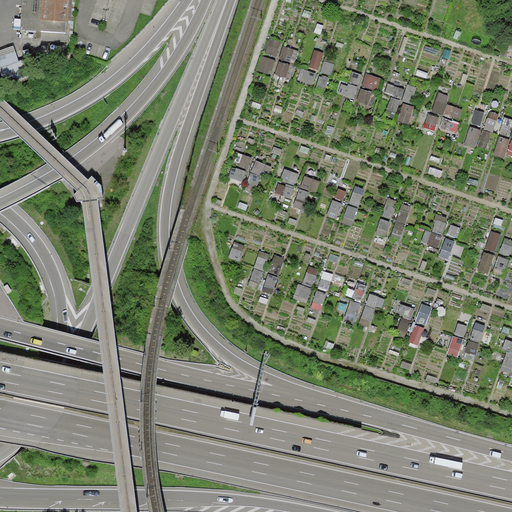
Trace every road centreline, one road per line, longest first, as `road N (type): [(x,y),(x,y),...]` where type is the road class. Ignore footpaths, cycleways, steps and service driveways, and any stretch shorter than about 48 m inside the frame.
road 1 (motorway): [(511,485),(0,374)]
road 2 (motorway): [(316,402),(211,340),(187,311),(169,262),(172,171),(228,0)]
road 3 (motorway): [(0,413),(464,511)]
road 4 (motorway): [(30,419),(83,335),(221,0)]
road 5 (motorway): [(316,402),(0,327)]
road 6 (motorway): [(0,497),(222,498),(313,511)]
road 7 (motorway): [(204,0),(161,75),(114,127),(0,201)]
road 8 (motorway): [(30,419),(58,358),(61,301),(41,249),(0,206)]
road 9 (motorway): [(185,0),(103,85),(0,134)]
road 10 (motorway): [(511,453),(316,402)]
